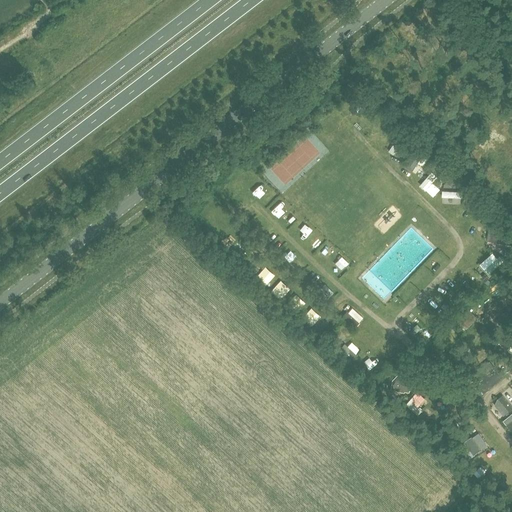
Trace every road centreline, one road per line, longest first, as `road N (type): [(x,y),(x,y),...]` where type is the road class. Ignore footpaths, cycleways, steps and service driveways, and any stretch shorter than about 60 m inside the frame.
road 1 (tertiary): [(0,303),(385,0)]
road 2 (trunk): [(0,192),(250,0)]
road 3 (trunk): [(212,0),(0,161)]
